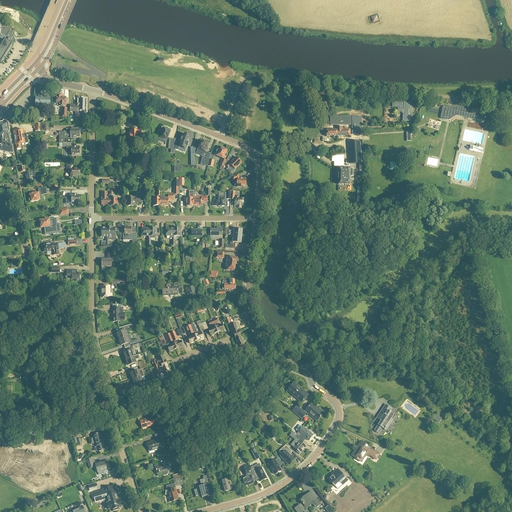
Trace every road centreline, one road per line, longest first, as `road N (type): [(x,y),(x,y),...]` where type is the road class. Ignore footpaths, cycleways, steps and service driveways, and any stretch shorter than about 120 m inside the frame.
road 1 (tertiary): [(256,218),(260,171),(248,149),(92,90)]
road 2 (tertiary): [(200,511),(280,486),(320,450),(339,416),(310,368)]
road 3 (tertiary): [(511,433),(407,361),(375,355),(310,368)]
road 4 (residential): [(116,411),(93,335),(91,219)]
road 5 (residential): [(256,218),(91,219)]
road 6 (tertiary): [(269,348),(247,304),(256,218)]
road 7 (residential): [(91,219),(92,90)]
